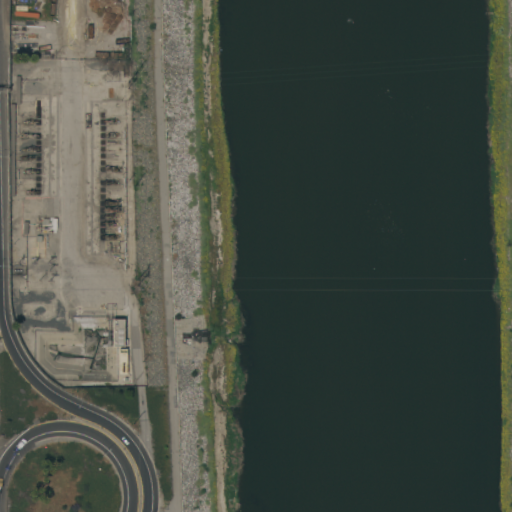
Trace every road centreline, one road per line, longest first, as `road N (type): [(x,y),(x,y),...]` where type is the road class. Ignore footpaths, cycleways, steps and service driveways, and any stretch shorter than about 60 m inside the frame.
road 1 (motorway): [(151,511),(150,477),(128,437),(39,381),(16,351),(0,301)]
road 2 (motorway): [(0,478),(28,438),(74,429),(113,450),(129,487),(127,511)]
